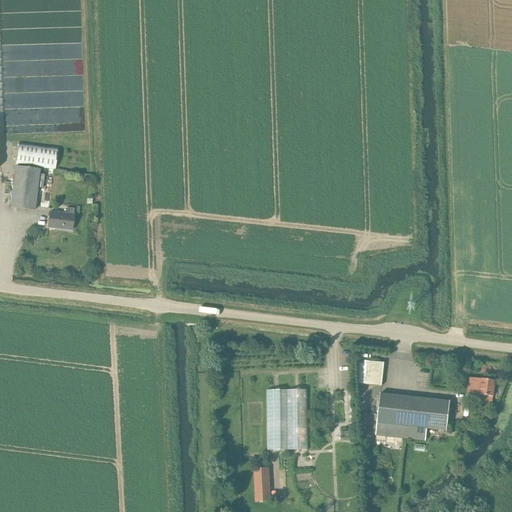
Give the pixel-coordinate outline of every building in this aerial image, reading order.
[(54,169),(57,149),(18,143),(15,164),(54,169)] [(34,210),(39,170),(15,167),(10,207),(34,210)] [(70,230),(73,208),(66,207),(65,215),(50,212),(48,227),(70,230)] [(381,386),(384,362),(367,361),(364,384),(381,386)] [(493,396),(495,380),(481,379),(473,378),(471,393),(480,394),(480,395),(479,403),(492,404),(493,396)] [(267,449),(308,449),(307,390),(266,390),(267,449)] [(450,401),(380,393),(375,436),(425,441),(427,429),(447,431),(450,401)] [(253,469),(255,502),(270,501),(269,468),(253,469)]
